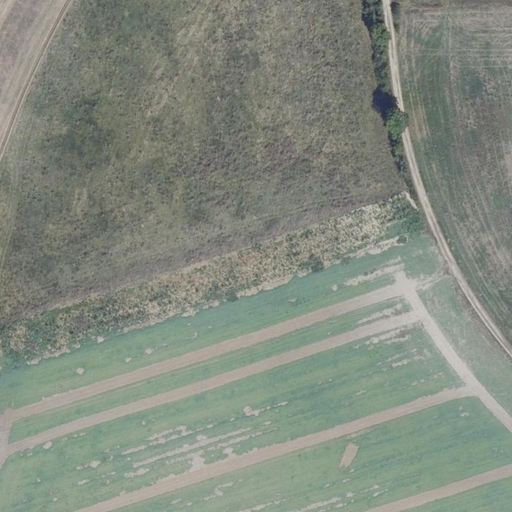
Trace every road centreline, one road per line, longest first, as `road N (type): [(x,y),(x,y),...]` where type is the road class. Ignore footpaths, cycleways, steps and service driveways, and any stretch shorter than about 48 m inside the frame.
road 1 (track): [(388,0),(405,144),(434,225),(483,313),(511,344)]
road 2 (track): [(0,161),(73,0)]
